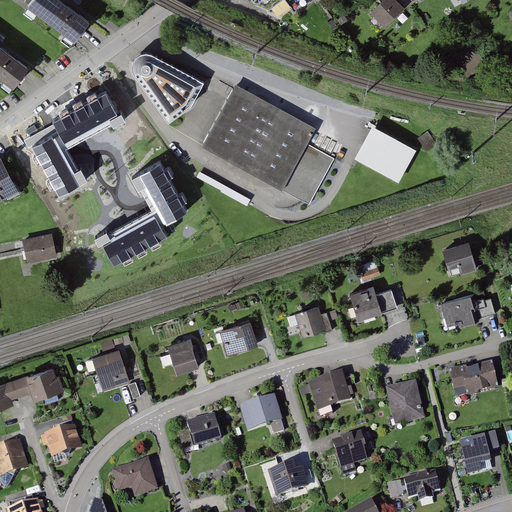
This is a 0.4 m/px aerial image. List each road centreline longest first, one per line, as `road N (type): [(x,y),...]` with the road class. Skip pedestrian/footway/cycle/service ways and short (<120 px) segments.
road 1 (residential): [(73,511),(90,470),(140,425),(208,395),(357,350)]
road 2 (residential): [(0,130),(179,0)]
road 3 (residential): [(357,350),(367,361),(403,369),(511,342)]
